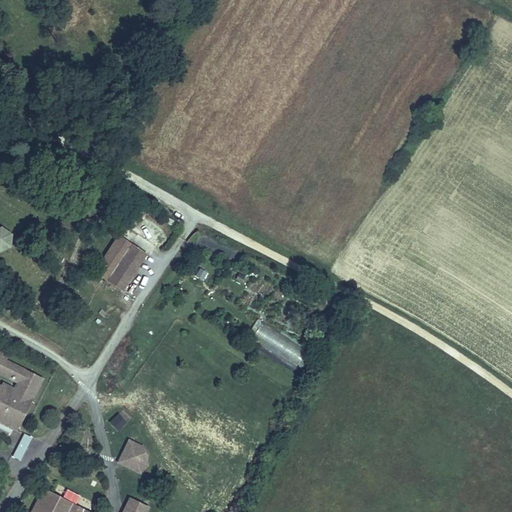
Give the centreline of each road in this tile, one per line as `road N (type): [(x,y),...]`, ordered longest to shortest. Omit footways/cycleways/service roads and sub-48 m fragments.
road 1 (track): [(187,218),(203,218),(415,324),(511,392)]
road 2 (residential): [(184,232),(182,206),(0,103)]
